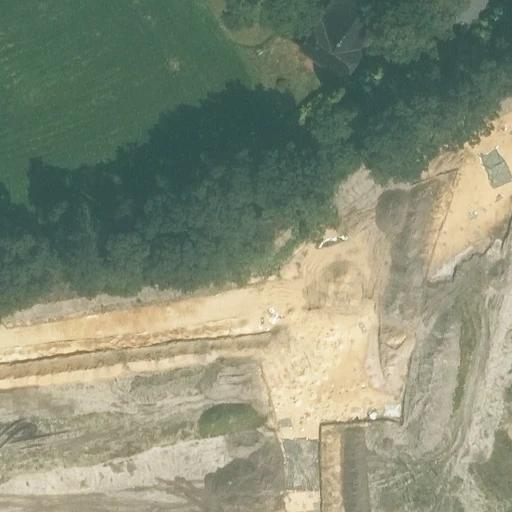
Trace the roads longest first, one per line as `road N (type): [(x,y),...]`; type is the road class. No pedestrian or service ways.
road 1 (residential): [(76,407),(346,340),(396,345),(455,367)]
road 2 (residential): [(34,259),(76,407)]
